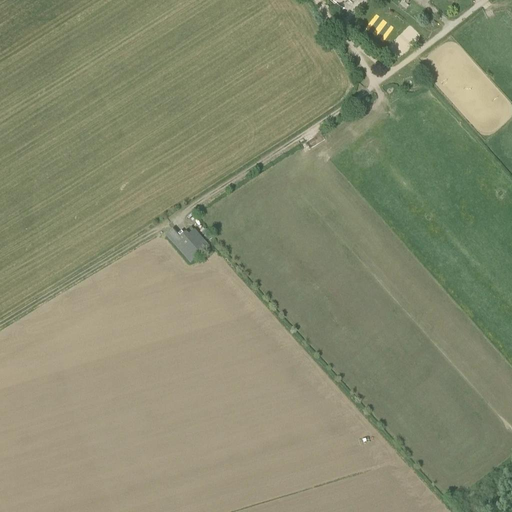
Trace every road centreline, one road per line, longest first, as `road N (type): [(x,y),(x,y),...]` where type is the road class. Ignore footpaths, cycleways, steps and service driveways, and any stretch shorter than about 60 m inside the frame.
road 1 (track): [(0,323),(377,83)]
road 2 (unclassified): [(377,83),(486,0)]
